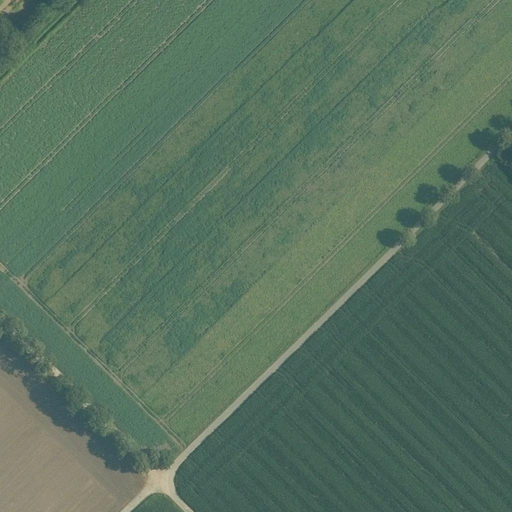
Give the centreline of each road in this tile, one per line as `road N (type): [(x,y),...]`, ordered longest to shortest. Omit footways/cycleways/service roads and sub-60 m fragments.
road 1 (unclassified): [(511,131),(161,482),(190,511)]
road 2 (track): [(0,323),(161,482),(131,511)]
